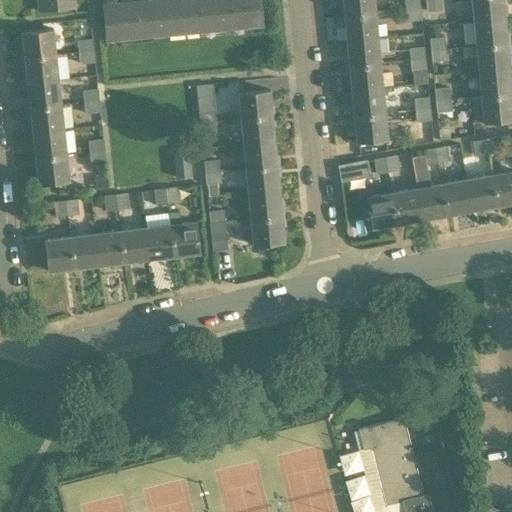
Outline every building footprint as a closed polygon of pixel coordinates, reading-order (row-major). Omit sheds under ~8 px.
[(73,0),(37,0),(38,11),(74,8),(73,0)] [(166,0),(157,0),(135,2),(139,39),(170,36),(166,0)] [(197,0),(166,0),(170,36),(201,33),(197,0)] [(228,0),(197,0),(201,33),(232,30),(228,0)] [(228,0),(232,30),(263,27),(260,0),(228,0)] [(340,0),(342,16),(375,13),(374,0),(340,0)] [(403,0),(405,10),(420,8),(419,0),(403,0)] [(440,0),(428,0),(425,0),(426,12),(441,10),(440,0)] [(470,0),(472,21),(504,18),(502,0),(470,0)] [(107,42),(139,39),(135,2),(104,5),(107,42)] [(420,8),(405,10),(406,21),(421,20),(420,8)] [(342,16),(345,41),(378,38),(375,13),(342,16)] [(472,21),(474,46),(506,43),(504,18),(472,21)] [(23,58),(56,54),(53,29),(20,33),(23,58)] [(428,38),(430,50),(445,49),(444,36),(428,38)] [(76,40),(78,52),(93,50),(92,38),(76,40)] [(345,41),(347,66),(380,63),(378,38),(345,41)] [(474,46),(477,71),(509,69),(506,43),(474,46)] [(408,47),(409,60),(425,59),(423,46),(408,47)] [(445,49),(430,50),(431,62),(446,60),(445,49)] [(93,50),(78,52),(79,64),(94,62),(93,50)] [(23,58),(26,83),(58,79),(56,54),(23,58)] [(425,59),(409,60),(411,71),(426,70),(425,59)] [(347,66),(350,91),(383,88),(380,63),(347,66)] [(477,71),(479,97),(511,94),(509,69),(477,71)] [(26,83),(28,108),(61,104),(58,79),(26,83)] [(239,119),(272,116),(270,90),(248,93),(247,82),(227,84),(228,97),(237,96),(239,119)] [(433,88),(434,101),(450,99),(449,87),(433,88)] [(82,90),(83,102),(99,100),(97,88),(82,90)] [(383,88),(350,91),(352,116),(385,113),(383,88)] [(511,119),(511,104),(511,94),(479,97),(456,98),(457,104),(471,102),(473,121),(474,121),(474,122),(481,122),(511,119)] [(413,98),(414,110),(430,109),(429,96),(413,98)] [(450,99),(434,101),(436,112),(451,111),(450,99)] [(99,100),(83,102),(84,114),(100,112),(99,100)] [(28,108),(31,133),(64,129),(61,104),(28,108)] [(198,110),(199,124),(215,122),(213,109),(198,110)] [(430,109),(414,110),(415,121),(431,120),(430,109)] [(385,113),(352,116),(355,142),(387,139),(385,113)] [(239,119),(242,145),(275,141),(272,116),(239,119)] [(215,122),(199,124),(200,134),(216,133),(215,122)] [(31,133),(34,158),(66,155),(64,129),(31,133)] [(484,138),(487,154),(498,152),(496,136),(484,138)] [(87,140),(88,152),(104,151),(103,138),(87,140)] [(487,154),(484,138),(472,141),(475,156),(487,154)] [(242,145),(244,170),(277,166),(275,141),(242,145)] [(446,145),(434,147),(437,163),(449,161),(446,145)] [(425,165),(437,163),(434,147),(422,150),(423,154),(410,156),(416,187),(422,220),(447,216),(441,183),(429,185),(425,165)] [(104,151),(88,152),(90,164),(105,162),(104,151)] [(175,178),(191,176),(189,151),(173,152),(175,178)] [(69,180),(66,155),(34,158),(36,184),(69,180)] [(385,157),(388,172),(399,170),(397,155),(385,157)] [(375,174),(388,172),(385,157),(372,159),(375,174)] [(203,161),(204,174),(219,172),(218,160),(203,161)] [(349,162),(338,164),(338,166),(341,181),(348,179),(352,174),(350,164),(349,162)] [(244,170),(247,195),(280,191),(277,166),(244,170)] [(511,170),(490,174),(496,207),(511,203),(511,170)] [(219,172),(204,174),(205,185),(220,183),(219,172)] [(490,174),(466,179),(471,211),(496,207),(490,174)] [(466,179),(441,183),(447,216),(471,211),(466,179)] [(177,186),(165,188),(166,203),(179,202),(177,186)] [(416,187),(391,192),(397,225),(422,220),(416,187)] [(155,205),(166,203),(165,188),(153,189),(155,205)] [(247,195),(249,220),(282,216),(280,191),(247,195)] [(115,194),(116,209),(129,208),(127,192),(115,194)] [(372,229),(397,225),(391,192),(366,196),(372,229)] [(105,211),(116,209),(115,194),(103,195),(105,211)] [(65,200),(66,215),(79,214),(77,198),(65,200)] [(55,217),(66,215),(65,200),(53,201),(55,217)] [(207,211),(209,224),(224,222),(223,209),(207,211)] [(169,224),(173,257),(198,254),(194,221),(181,222),(179,211),(168,212),(169,224)] [(285,242),(282,216),(249,220),(252,245),(285,242)] [(224,222),(209,224),(212,252),(227,250),(224,222)] [(169,224),(144,227),(148,260),(173,257),(169,224)] [(144,227),(119,230),(123,263),(148,260),(144,227)] [(119,230),(94,233),(98,266),(123,263),(119,230)] [(94,233),(69,236),(73,269),(98,266),(94,233)] [(47,272),(73,269),(69,236),(43,239),(47,272)] [(432,511),(428,493),(422,494),(404,419),(353,432),(371,505),(372,506),(373,508),(374,510),(375,511),(403,511),(432,511)]
